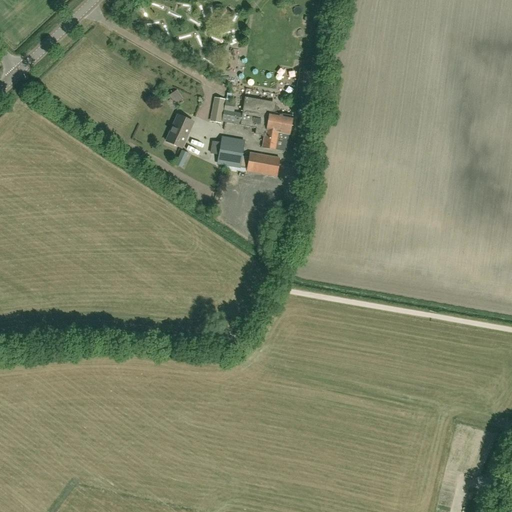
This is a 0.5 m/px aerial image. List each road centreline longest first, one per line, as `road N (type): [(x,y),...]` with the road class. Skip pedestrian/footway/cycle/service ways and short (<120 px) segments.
road 1 (unclassified): [(0,346),(75,337),(213,342),(239,330),(293,215),(335,0)]
road 2 (track): [(223,339),(243,352),(511,428)]
